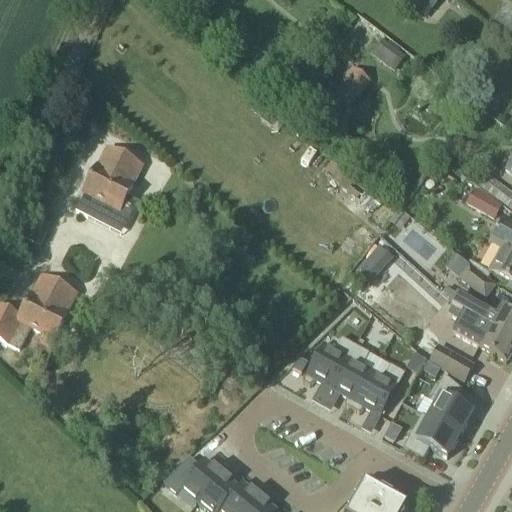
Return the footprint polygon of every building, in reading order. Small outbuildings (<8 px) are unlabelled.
[(423,23),(437,5),(440,0),(415,0),(408,10),(423,23)] [(393,76),(405,59),(382,42),(370,59),(393,76)] [(349,110),(357,99),(358,100),(371,85),(352,70),(340,85),(342,87),(333,98),(349,110)] [(265,113),(259,121),(269,128),(275,120),(265,113)] [(125,200),(132,187),(131,186),(140,169),(106,152),(97,169),(83,196),(84,196),(75,214),(120,237),(129,219),(136,205),(125,200)] [(511,155),(502,173),(511,178),(511,155)] [(371,214),(383,199),(341,167),(329,182),(371,214)] [(473,193),(466,206),(493,221),(500,208),(473,193)] [(33,208),(25,222),(45,233),(53,219),(33,208)] [(511,224),(502,219),(488,243),(500,250),(487,272),(508,284),(506,289),(511,293),(511,224)] [(25,222),(17,237),(22,240),(37,248),(45,233),(25,222)] [(378,248),(354,274),(368,287),(391,261),(378,248)] [(495,289),(455,258),(445,271),(484,302),(495,289)] [(52,341),(66,316),(75,298),(41,280),(32,298),(31,298),(19,320),(0,310),(0,343),(17,352),(28,329),(52,341)] [(457,298),(451,309),(511,342),(511,316),(510,315),(500,310),(495,318),(495,319),(457,298)] [(511,342),(451,309),(445,320),(482,340),(477,350),(487,355),(505,365),(511,351),(511,342)] [(322,347),(301,384),(309,389),(314,384),(329,392),(354,348),(340,340),(333,353),(322,347)] [(329,392),(345,401),(343,408),(351,412),(371,375),(361,369),(368,356),(354,348),(329,392)] [(437,349),(427,367),(438,373),(463,387),(473,369),(437,349)] [(420,376),(428,362),(416,355),(408,370),(420,376)] [(300,362),(291,371),(300,376),(306,365),(300,362)] [(427,367),(423,374),(434,380),(438,373),(427,367)] [(363,411),(379,420),(404,376),(389,368),(382,381),(371,375),(351,412),(358,416),(363,411)] [(435,407),(427,421),(459,439),(472,416),(454,406),(461,393),(443,378),(429,403),(435,407)] [(420,418),(402,451),(422,463),(429,452),(446,462),(459,439),(427,421),(427,422),(420,418)] [(397,445),(404,430),(393,425),(386,440),(397,445)] [(211,470),(203,463),(179,493),(197,507),(222,477),(212,469),(211,470)] [(202,511),(220,511),(237,491),(230,486),(231,484),(222,477),(197,507),(202,511)] [(220,511),(249,511),(260,499),(251,491),(250,492),(242,486),(237,491),(220,511)] [(349,511),(407,511),(363,487),(349,511)] [(249,511),(273,511),(269,508),(270,507),(260,499),(249,511)]
